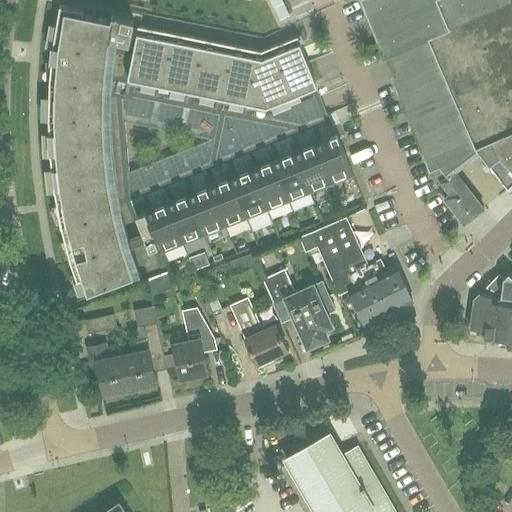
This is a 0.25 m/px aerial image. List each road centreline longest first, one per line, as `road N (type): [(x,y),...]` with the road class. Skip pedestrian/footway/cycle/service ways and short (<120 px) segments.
road 1 (unclassified): [(56,447),(6,215),(0,141)]
road 2 (residential): [(452,279),(407,201),(325,7)]
road 3 (unclassified): [(174,422),(378,377)]
road 4 (residential): [(448,511),(384,404),(378,377)]
road 5 (unclassified): [(56,447),(174,422)]
